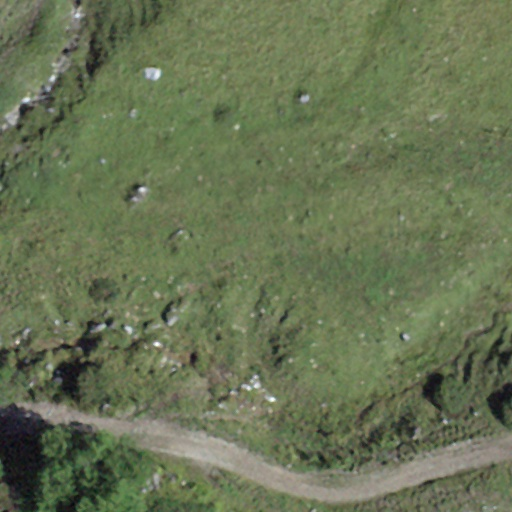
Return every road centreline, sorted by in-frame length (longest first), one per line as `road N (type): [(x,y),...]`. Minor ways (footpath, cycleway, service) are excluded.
road 1 (track): [(0,455),(362,467)]
road 2 (track): [(362,467),(511,458)]
